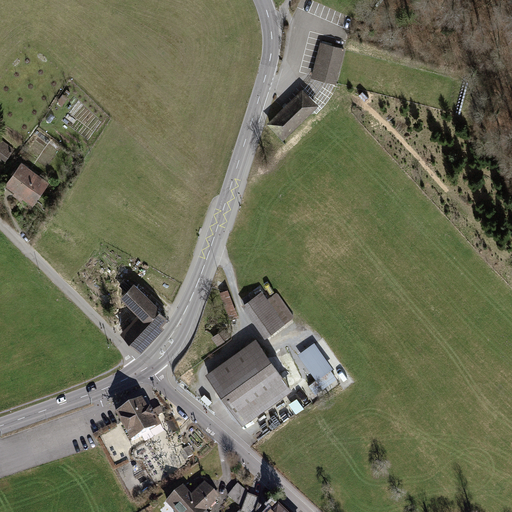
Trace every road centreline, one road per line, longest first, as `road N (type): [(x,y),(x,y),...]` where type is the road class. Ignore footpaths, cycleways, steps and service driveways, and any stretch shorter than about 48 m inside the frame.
road 1 (tertiary): [(144,367),(180,326),(218,225),(271,52),(262,0)]
road 2 (unclassified): [(144,367),(303,511)]
road 3 (unclassified): [(0,224),(144,367)]
road 4 (tertiary): [(0,426),(144,367)]
